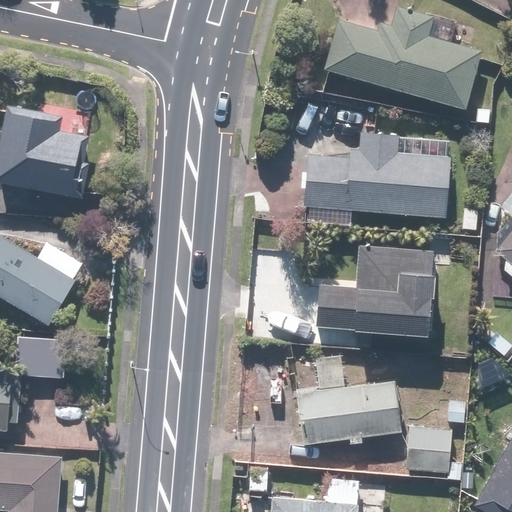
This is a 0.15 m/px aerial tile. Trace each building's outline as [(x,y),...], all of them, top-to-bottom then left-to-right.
[(379,31),(338,19),(323,72),(464,112),(481,52),(446,42),(452,23),(394,7),(389,25),(381,22),(379,31)] [(495,108),(473,106),(471,128),(492,130),(495,108)] [(62,118),(8,108),(0,148),(0,184),(83,201),(95,139),(59,132),(62,118)] [(424,140),(361,134),(360,149),(350,148),(349,158),(307,155),(303,207),(446,219),(451,157),(423,155),(424,140)] [(481,205),(461,203),(458,234),(479,236),(481,205)] [(511,229),(495,250),(504,258),(503,271),(511,278),(511,229)] [(37,258),(0,236),(0,298),(49,327),(83,266),(45,244),(37,258)] [(352,329),(352,335),(429,340),(435,251),(358,246),(356,289),(318,287),(316,326),(352,329)] [(37,351),(35,377),(66,379),(68,352),(37,351)] [(296,394),(303,445),(346,439),(347,447),(363,445),(362,437),(400,432),(394,381),(346,387),(342,356),(313,360),(317,391),(296,394)] [(0,371),(0,429),(7,430),(12,373),(0,371)] [(467,400),(447,398),(446,423),(466,425),(467,400)] [(409,423),(406,449),(451,454),(454,429),(409,423)] [(511,511),(511,430),(471,504),(486,511),(511,511)] [(0,453),(0,509),(11,510),(10,511),(57,511),(61,457),(0,453)] [(269,465),(249,464),(247,491),(268,492),(269,465)] [(355,511),(356,502),(269,498),(268,511),(355,511)]
